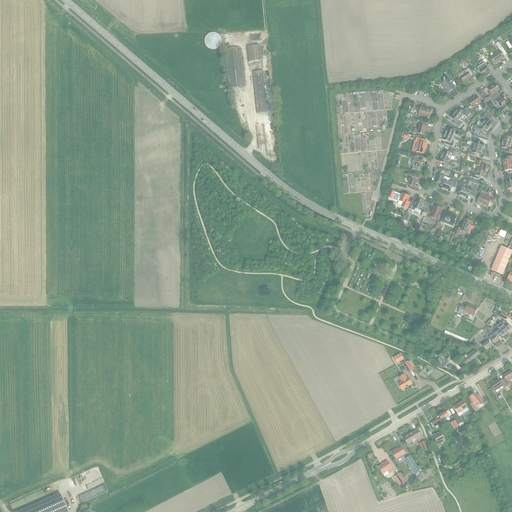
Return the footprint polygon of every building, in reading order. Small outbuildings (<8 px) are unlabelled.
[(221,44),(221,43),(221,42),(221,41),(221,40),(221,39),(221,38),(221,37),(220,37),(220,36),(219,35),(218,34),(217,34),(217,33),(216,33),(215,33),(214,32),(213,32),(212,32),(211,33),(210,33),(209,33),(208,34),(207,34),(207,35),(206,35),(206,36),(205,37),(205,38),(205,39),(204,40),(204,41),(204,42),(205,43),(205,44),(205,45),(206,46),(206,47),(207,47),(208,48),(209,49),(210,49),(211,49),(212,49),(213,49),(214,49),(215,49),(216,49),(217,48),(218,48),(219,47),(219,46),(220,46),(220,45),(221,44)] [(506,54),(502,47),(498,42),(496,44),(500,50),(490,57),(495,64),(504,57),(503,56),(506,54)] [(248,46),(249,61),(261,59),(260,44),(248,46)] [(229,88),(245,86),(240,46),(225,48),(229,88)] [(480,73),(488,68),(484,63),(487,61),(483,55),(481,57),(483,61),(479,63),(480,66),(476,68),(480,73)] [(459,77),(460,77),(463,82),(471,77),(470,75),(473,74),(469,68),(462,72),(461,72),(458,75),(459,77)] [(257,113),(267,112),(270,111),(270,103),(266,103),(263,70),(254,71),(257,113)] [(454,89),(450,82),(453,80),(449,75),(446,77),(448,80),(442,84),(448,93),(454,89)] [(488,93),(492,99),(499,94),(497,92),(499,90),(496,84),(488,89),(490,92),(488,93)] [(499,94),(492,99),(496,105),(498,104),(500,107),(507,102),(503,96),(501,97),(499,94)] [(481,102),(477,95),(468,101),(472,108),(481,102)] [(432,110),(420,107),(418,116),(430,118),(432,110)] [(454,113),(462,118),(464,116),(467,118),(470,113),(464,109),(462,111),(458,108),(454,113)] [(459,121),(462,118),(454,113),(450,117),(455,121),(453,123),(459,128),(462,123),(459,121)] [(484,120),(482,123),(489,129),(493,124),(489,121),(491,118),(485,114),(481,118),(484,120)] [(479,121),(477,124),(474,128),(476,130),(474,132),(479,136),(481,133),(480,133),(481,130),(486,134),(489,129),(482,123),(479,121)] [(426,129),(427,130),(428,127),(426,126),(427,123),(420,122),(418,129),(415,128),(414,133),(424,135),(426,129)] [(444,134),(453,138),(455,134),(458,136),(460,131),(453,128),(452,130),(447,128),(444,134)] [(452,141),(453,138),(444,134),(442,140),(447,142),(446,144),(452,147),(454,142),(452,141)] [(504,136),(502,142),(511,144),(511,142),(511,134),(510,134),(509,137),(504,136)] [(474,143),(473,147),(482,149),(484,143),(479,142),(480,139),(472,137),(471,142),(474,143)] [(418,142),(415,152),(423,154),(425,146),(426,147),(427,144),(425,143),(426,140),(416,138),(415,141),(418,142)] [(511,144),(502,142),(501,148),(506,149),(505,152),(511,153),(511,147),(511,144)] [(482,149),(473,147),(472,150),(469,149),(467,154),(475,156),(475,154),(481,155),(482,149)] [(441,155),(450,159),(453,160),(457,152),(450,149),(449,152),(444,150),(441,155)] [(417,156),(411,155),(410,158),(414,159),(412,165),(421,167),(423,161),(416,159),(417,156)] [(449,163),(450,159),(441,155),(439,161),(444,163),(443,166),(450,169),(452,164),(449,163)] [(503,161),(504,166),(511,164),(511,163),(511,162),(511,161),(511,156),(507,157),(508,160),(503,161)] [(478,166),(477,170),(486,172),(488,166),(483,165),(484,162),(476,160),(475,165),(478,166)] [(486,172),(477,170),(476,173),(472,172),(470,177),(479,179),(479,177),(485,178),(486,172)] [(419,175),(409,173),(407,179),(410,180),(409,185),(415,186),(416,182),(417,182),(419,175)] [(440,188),(445,190),(449,181),(446,180),(447,177),(442,175),(439,182),(442,183),(440,188)] [(449,181),(445,190),(450,192),(452,187),(455,188),(457,182),(452,180),(451,182),(449,181)] [(462,197),(466,188),(464,187),(465,185),(459,183),(457,189),(459,190),(457,195),(462,197)] [(469,189),(466,188),(462,197),(468,199),(470,194),(472,196),(471,197),(474,199),(477,191),(475,190),(475,189),(470,187),(469,189)] [(482,205),(486,196),(481,194),(482,191),(479,189),(476,197),(479,198),(477,203),(482,205)] [(392,198),(399,201),(403,202),(401,206),(408,209),(410,203),(407,202),(409,196),(402,193),(401,195),(391,190),(388,197),(392,198)] [(495,200),(486,196),(482,205),(488,208),(489,204),(492,206),(495,200)] [(421,211),(423,205),(424,206),(426,202),(417,198),(415,203),(412,202),(409,208),(408,212),(419,217),(421,211)] [(435,206),(430,217),(438,220),(442,209),(435,206)] [(441,221),(449,224),(453,226),(457,216),(451,214),(451,213),(449,211),(448,213),(445,212),(441,221)] [(472,221),(465,218),(461,228),(457,227),(454,234),(458,236),(460,230),(467,233),(469,229),(470,229),(471,226),(470,225),(472,221)] [(503,275),(511,252),(511,250),(501,246),(491,270),(503,275)] [(386,272),(389,265),(384,263),(381,270),(386,272)] [(461,304),(458,312),(463,314),(464,312),(474,316),(478,309),(471,306),(471,305),(468,303),(466,307),(461,304)] [(511,321),(511,316),(510,314),(508,316),(501,312),(499,316),(506,320),(509,317),(511,321)] [(502,336),(511,328),(506,323),(497,330),(495,328),(492,331),(497,337),(500,334),(502,336)] [(468,340),(450,333),(449,335),(467,342),(468,340)] [(492,344),(498,339),(493,333),(489,337),(493,342),(492,343),(492,344)] [(486,349),(491,345),(488,341),(489,340),(487,337),(484,339),(487,342),(482,345),(486,349)] [(463,367),(480,354),(476,349),(460,363),(463,367)] [(394,358),(397,363),(404,359),(401,354),(394,358)] [(414,366),(410,360),(403,364),(408,372),(413,369),(412,368),(414,366)] [(398,384),(402,390),(413,384),(409,377),(407,378),(405,374),(399,378),(402,381),(398,384)] [(491,384),(495,391),(503,386),(504,388),(508,386),(503,379),(500,381),(499,379),(491,384)] [(480,403),(481,405),(484,403),(479,394),(476,396),(474,394),(469,397),(472,403),(470,404),(475,411),(477,410),(474,406),(480,403)] [(457,414),(467,408),(463,401),(454,407),(458,414),(453,416),(458,424),(462,422),(457,414)] [(432,422),(432,423),(435,427),(436,427),(435,426),(443,421),(444,423),(450,419),(448,416),(449,416),(446,412),(439,416),(440,417),(435,421),(432,422)] [(454,429),(459,426),(455,420),(451,423),(454,429)] [(418,429),(403,438),(408,445),(417,440),(419,442),(423,439),(418,429)] [(407,454),(403,448),(400,450),(399,449),(393,453),(396,457),(397,457),(399,460),(402,457),(403,459),(406,457),(405,455),(407,454)] [(411,456),(406,459),(416,474),(420,471),(411,456)] [(383,474),(385,476),(394,470),(388,461),(379,467),(383,474)] [(400,473),(396,476),(401,485),(406,482),(400,473)] [(68,511),(60,494),(19,511),(68,511)]
